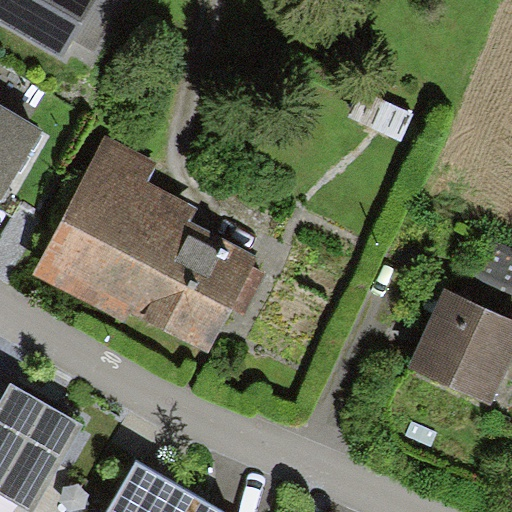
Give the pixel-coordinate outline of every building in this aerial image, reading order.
[(0,0),(0,26),(63,61),(69,50),(94,64),(129,0),(0,0)] [(45,140),(0,114),(0,207),(4,210),(45,140)] [(158,167),(106,140),(31,285),(126,335),(131,324),(210,365),(263,265),(197,231),(206,214),(148,185),(158,167)] [(453,301),(511,328),(511,251),(483,238),(453,301)] [(511,328),(453,301),(444,296),(408,374),(506,420),(511,407),(511,328)] [(45,511),(87,432),(11,393),(0,414),(0,503),(17,511),(45,511)] [(218,511),(137,468),(112,511),(218,511)]
